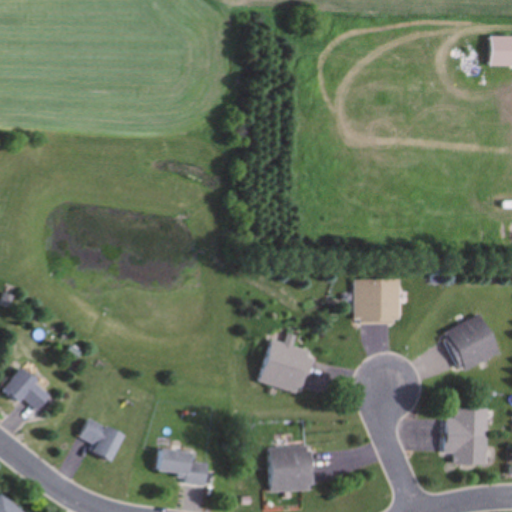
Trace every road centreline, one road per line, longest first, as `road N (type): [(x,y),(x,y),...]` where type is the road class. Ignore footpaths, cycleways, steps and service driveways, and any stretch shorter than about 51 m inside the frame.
road 1 (residential): [(109,511),(75,499),(0,441)]
road 2 (residential): [(418,511),(383,429),(389,388)]
